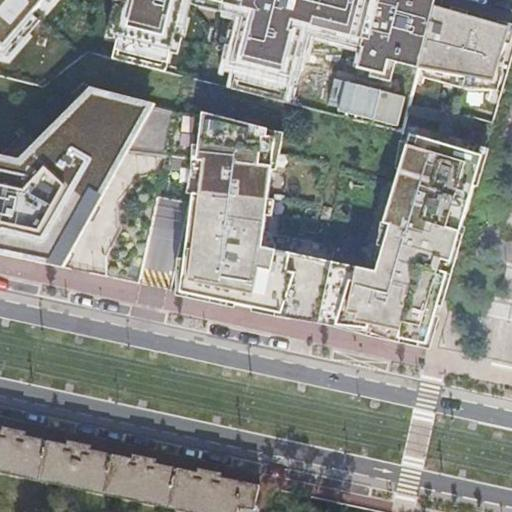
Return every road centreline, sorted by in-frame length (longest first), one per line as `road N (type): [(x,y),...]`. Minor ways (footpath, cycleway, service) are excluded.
road 1 (primary): [(511,418),(0,305)]
road 2 (primary): [(0,386),(511,499)]
